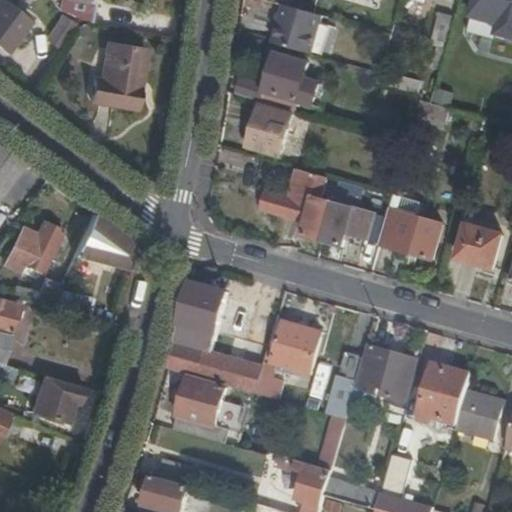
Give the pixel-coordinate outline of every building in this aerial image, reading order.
[(31,22),(1,0),(0,0),(0,45),(8,52),(31,22)] [(62,0),(61,10),(79,19),(92,22),(95,4),(87,2),(87,0),(62,0)] [(315,14),(318,0),(307,0),(305,10),(315,14)] [(511,0),(475,0),(471,16),(496,23),(493,32),(511,37),(511,0)] [(274,43),(312,54),(323,16),(315,14),(305,10),(285,5),(274,43)] [(446,43),(454,17),(441,14),(433,40),(446,43)] [(47,43),(59,50),(76,24),(63,17),(47,43)] [(237,95),(296,112),(298,105),(310,108),(318,82),(307,78),(311,64),(276,54),(265,88),(241,82),(237,95)] [(104,88),(107,68),(90,65),(86,85),(104,88)] [(127,72),(107,68),(104,88),(86,85),(81,110),(119,117),(127,72)] [(378,83),(422,96),(424,86),(381,74),(378,83)] [(451,110),(432,104),(422,101),(419,113),(448,121),(451,110)] [(282,156),(293,119),(260,110),(249,147),(282,156)] [(22,162),(0,145),(0,180),(5,184),(22,162)] [(303,236),(324,241),(335,202),(323,199),(329,178),(300,170),(287,215),(308,221),(306,226),(303,236)] [(335,202),(324,241),(343,247),(346,239),(367,245),(376,215),(355,209),(362,188),(340,182),(335,202)] [(394,197),(380,245),(433,260),(443,225),(404,214),(408,201),(394,197)] [(129,242),(93,215),(73,256),(111,265),(112,263),(131,268),(135,256),(129,242)] [(286,220),(306,226),(308,221),(287,215),(286,220)] [(22,225),(3,261),(34,276),(37,270),(42,272),(49,257),(57,261),(62,249),(55,245),(62,231),(41,220),(35,232),(22,225)] [(494,270),(504,236),(470,226),(460,259),(494,270)] [(15,284),(11,296),(50,307),(58,289),(61,283),(45,276),(38,291),(15,284)] [(191,283),(169,369),(258,394),(265,368),(214,352),(219,332),(229,293),(191,283)] [(58,289),(50,307),(87,316),(92,298),(58,289)] [(0,359),(18,304),(0,298),(0,359)] [(312,375),(324,332),(286,321),(273,364),(312,375)] [(404,404),(418,360),(374,347),(361,390),(404,404)] [(53,378),(82,386),(87,368),(58,360),(53,378)] [(469,389),(473,374),(435,364),(421,414),(459,424),(469,389)] [(76,404),(82,386),(53,378),(43,376),(31,411),(65,422),(72,402),(76,404)] [(190,378),(176,427),(229,442),(233,430),(219,426),(224,405),(229,388),(190,378)] [(260,395),(275,399),(278,385),(264,381),(260,395)] [(348,420),(356,389),(336,384),(328,414),(335,416),(348,420)] [(459,424),(457,431),(494,442),(506,400),(469,389),(459,424)] [(232,407),(224,405),(219,426),(233,430),(236,413),(232,407)] [(335,416),(320,468),(333,472),(348,420),(335,416)] [(176,427),(175,430),(228,446),(229,442),(176,427)] [(320,468),(277,456),(275,464),(307,473),(299,498),(309,502),(306,511),(321,511),(326,495),(331,480),(333,472),(320,468)] [(161,478),(188,486),(193,468),(166,461),(161,478)] [(161,478),(155,476),(146,505),(169,511),(184,511),(192,487),(188,486),(161,478)] [(378,510),(382,495),(331,480),(326,495),(378,510)] [(377,511),(378,510),(326,495),(321,511),(377,511)] [(434,511),(435,509),(382,495),(378,510),(385,511),(434,511)] [(483,511),(486,505),(474,502),(471,511),(483,511)]
